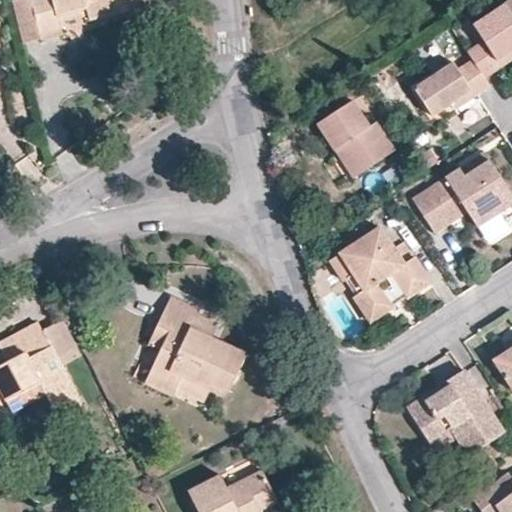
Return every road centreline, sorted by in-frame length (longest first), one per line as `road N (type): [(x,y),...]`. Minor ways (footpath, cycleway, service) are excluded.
road 1 (residential): [(241,108),(103,182),(57,222)]
road 2 (residential): [(338,396),(511,285)]
road 3 (residential): [(57,222),(259,216)]
road 4 (residential): [(338,396),(259,216)]
road 5 (residential): [(396,511),(338,396)]
